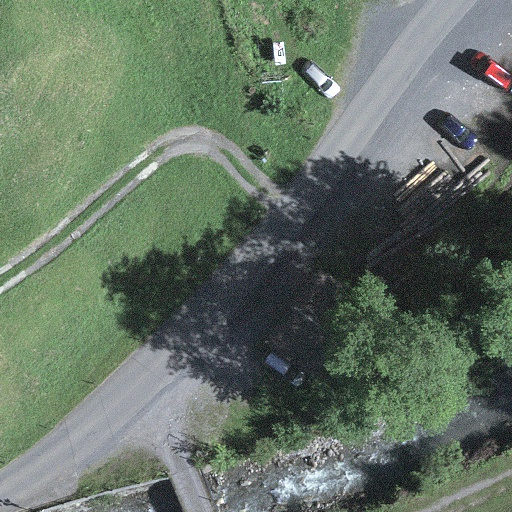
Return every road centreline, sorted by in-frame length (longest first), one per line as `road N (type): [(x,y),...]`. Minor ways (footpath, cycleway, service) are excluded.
road 1 (unclassified): [(453,0),(239,275),(129,386),(0,491)]
road 2 (track): [(282,222),(233,162),(200,148),(171,150),(0,284)]
road 3 (track): [(129,386),(200,511)]
